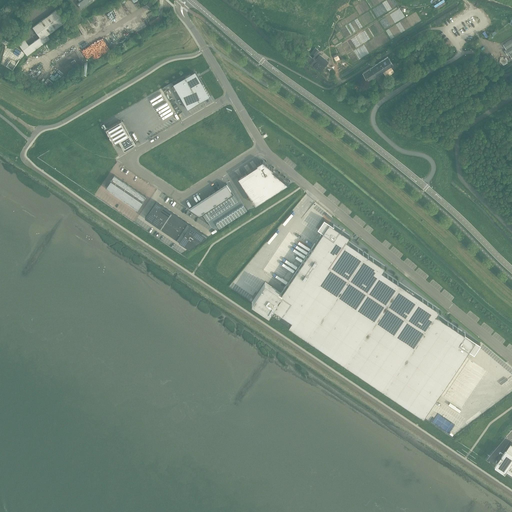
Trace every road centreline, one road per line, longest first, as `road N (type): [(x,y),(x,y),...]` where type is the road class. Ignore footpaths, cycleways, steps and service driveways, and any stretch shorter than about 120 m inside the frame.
road 1 (tertiary): [(511,268),(459,215),(191,0)]
road 2 (unclassified): [(511,357),(261,147)]
road 3 (residential): [(261,147),(181,200),(125,159),(232,96)]
